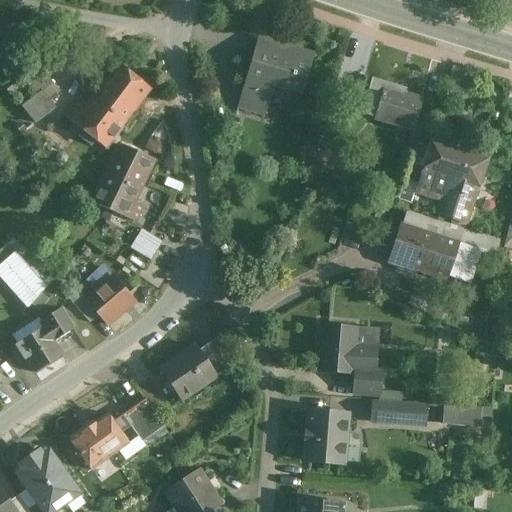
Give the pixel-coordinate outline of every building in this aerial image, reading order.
[(286,58),(255,48),(244,86),(270,94),(273,85),(302,94),(306,77),(313,56),(289,49),(286,58)] [(50,62),(37,73),(40,77),(45,73),(53,66),(50,62)] [(119,66),(94,97),(126,123),(150,90),(119,66)] [(467,73),(456,70),(451,85),(452,86),(462,89),(467,73)] [(40,77),(29,85),(36,94),(37,96),(44,91),(53,83),(45,73),(40,77)] [(306,77),(302,94),(298,107),(313,112),(322,83),(306,77)] [(422,101),(385,90),(387,83),(372,79),(364,106),(378,110),(375,119),(413,130),(418,114),(422,101)] [(21,104),(34,94),(27,86),(15,96),(21,104)] [(270,94),(244,86),(237,108),(264,115),(270,94)] [(462,89),(452,86),(449,97),(459,101),(462,89)] [(36,94),(21,106),(34,123),(56,106),(44,91),(37,96),(36,94)] [(126,123),(94,97),(85,109),(73,125),(105,150),(126,123)] [(74,101),(63,117),(73,125),(85,109),(74,101)] [(430,118),(418,114),(413,130),(411,137),(423,141),(430,118)] [(485,161),(431,144),(429,148),(421,172),(420,172),(409,168),(398,200),(410,204),(414,193),(443,201),(438,216),(465,225),(485,161)] [(418,144),(409,168),(420,172),(421,172),(429,148),(418,144)] [(153,162),(119,146),(102,182),(123,191),(126,184),(139,191),(153,162)] [(123,191),(102,182),(92,203),(126,217),(133,203),(139,191),(126,184),(123,191)] [(92,203),(91,202),(88,208),(106,220),(123,230),(130,219),(92,203)] [(142,207),(133,203),(126,217),(130,219),(135,221),(142,207)] [(123,230),(106,220),(99,230),(116,241),(123,230)] [(439,237),(402,224),(390,260),(446,279),(462,230),(443,224),(439,237)] [(99,230),(98,230),(91,240),(109,251),(116,241),(99,230)] [(162,242),(142,230),(130,249),(151,262),(162,242)] [(0,264),(14,253),(7,244),(0,250),(0,264)] [(52,281),(22,247),(14,253),(0,264),(0,277),(27,308),(52,281)] [(134,302),(114,278),(87,301),(86,302),(98,316),(106,325),(134,302)] [(87,301),(76,288),(66,296),(90,323),(98,316),(86,302),(87,301)] [(59,309),(39,322),(43,328),(15,345),(25,361),(27,360),(36,373),(63,356),(54,342),(73,330),(59,309)] [(355,332),(323,329),(320,369),(356,372),(372,373),(372,372),(373,353),(353,352),(355,332)] [(235,363),(218,337),(199,350),(216,376),(235,363)] [(195,346),(159,370),(179,401),(216,376),(199,350),(195,346)] [(372,373),(356,372),(354,395),(378,396),(380,373),(372,372),(372,373)] [(144,399),(123,414),(132,426),(131,427),(142,442),(164,427),(144,399)] [(403,404),(373,401),(371,421),(401,423),(403,404)] [(442,403),(439,421),(480,427),(483,410),(442,403)] [(346,415),(308,412),(304,462),(342,465),(346,415)] [(107,414),(85,431),(83,428),(68,439),(91,471),(95,468),(103,480),(116,470),(108,459),(129,444),(121,433),(131,427),(132,426),(123,414),(112,422),(107,414)] [(199,469),(163,492),(176,511),(209,511),(222,504),(199,469)] [(14,511),(8,503),(0,491),(0,511),(14,511)] [(485,492),(475,491),(474,508),(484,509),(485,492)] [(28,511),(17,496),(8,503),(14,511),(28,511)] [(340,511),(341,505),(301,502),(300,511),(340,511)]
